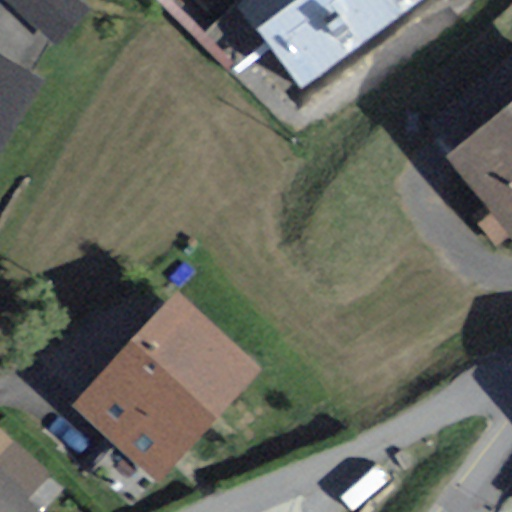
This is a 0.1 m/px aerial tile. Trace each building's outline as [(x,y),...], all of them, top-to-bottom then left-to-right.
[(36,0),(66,33),(102,0),(36,0)] [(247,0),(256,16),(283,0),(247,0)] [(301,0),(270,24),(313,79),(415,0),(301,0)] [(0,59),(0,125),(30,78),(0,59)] [(511,112),(462,154),(511,213),(511,112)] [(253,369),(177,300),(82,403),(158,473),(253,369)] [(0,511),(32,511),(0,483),(0,511)]
